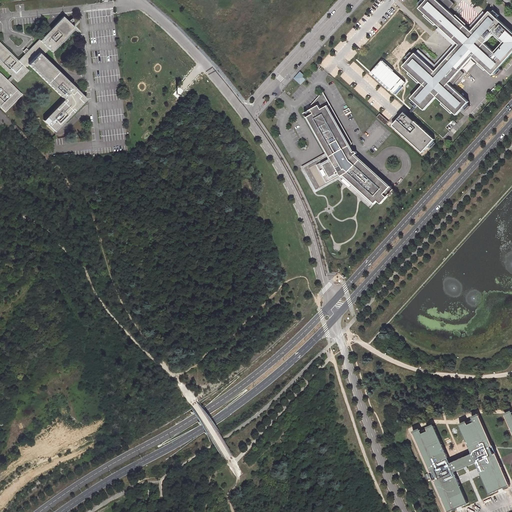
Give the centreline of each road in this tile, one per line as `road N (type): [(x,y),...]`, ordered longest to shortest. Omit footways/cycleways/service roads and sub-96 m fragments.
road 1 (primary): [(332,302),(233,392),(41,511)]
road 2 (primary): [(62,511),(241,401),(333,319)]
road 3 (primary): [(511,104),(332,302)]
road 4 (primary): [(333,319),(511,123)]
road 5 (unclassified): [(332,302),(304,213),(246,114)]
road 6 (unclassified): [(403,511),(333,319)]
road 7 (unclassified): [(246,114),(171,28),(135,0)]
road 8 (unclassified): [(246,114),(351,0)]
